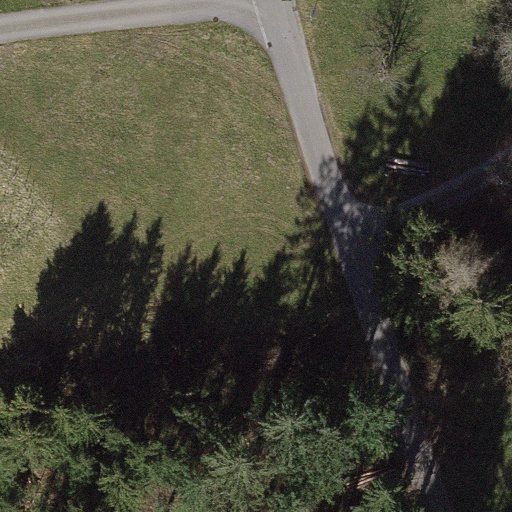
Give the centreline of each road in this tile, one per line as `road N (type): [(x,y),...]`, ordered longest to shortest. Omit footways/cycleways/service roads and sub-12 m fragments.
road 1 (unclassified): [(273,0),(438,511)]
road 2 (unclassified): [(0,29),(239,0)]
